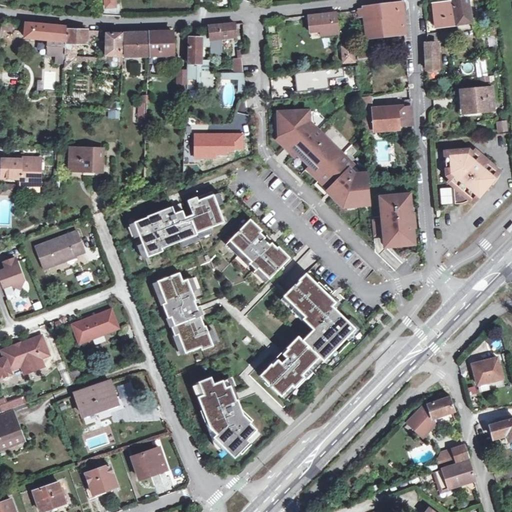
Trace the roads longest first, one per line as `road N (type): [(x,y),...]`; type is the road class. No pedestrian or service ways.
road 1 (residential): [(416,0),(433,270),(455,298)]
road 2 (primary): [(455,298),(258,495)]
road 3 (residential): [(0,13),(113,22),(257,13)]
road 4 (residential): [(204,487),(125,285)]
road 5 (primary): [(275,509),(420,362)]
road 6 (unclassified): [(420,362),(449,379),(489,511)]
road 7 (residential): [(0,335),(125,285)]
road 8 (residential): [(257,13),(378,0)]
